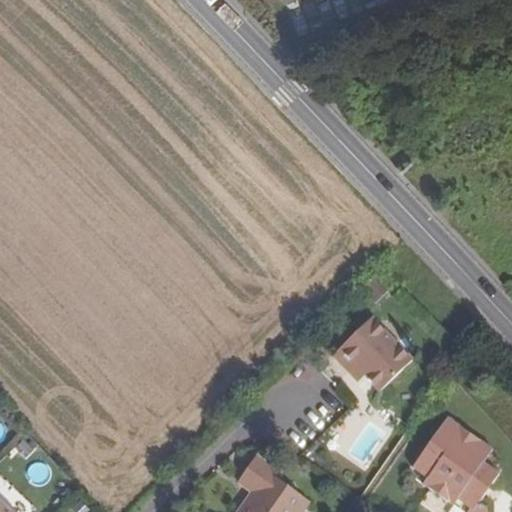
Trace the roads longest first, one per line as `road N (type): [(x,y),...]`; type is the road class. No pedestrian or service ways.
road 1 (tertiary): [(511,326),(203,0)]
road 2 (residential): [(287,387),(154,511)]
